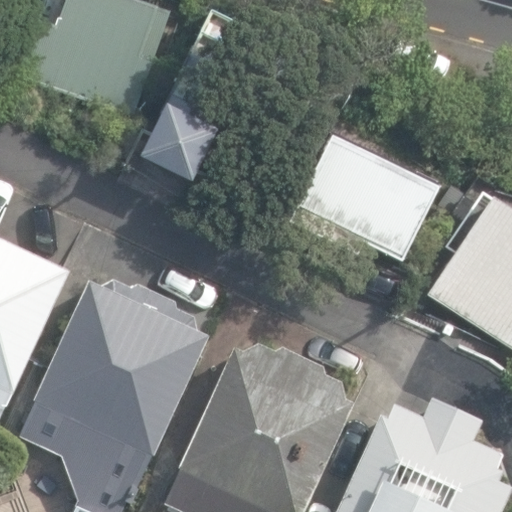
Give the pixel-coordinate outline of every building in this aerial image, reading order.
[(182,13),(143,0),(42,0),(17,77),(134,118),(155,52),(169,56),(182,13)] [(310,50),(207,3),(137,154),(190,178),(241,67),(292,90),(310,50)] [(71,158),(0,128),(0,219),(39,236),(71,158)] [(362,241),(401,259),(438,181),(327,129),(283,222),(355,255),(362,241)] [(443,246),(452,252),(426,293),(511,347),(511,206),(489,192),(488,194),(479,188),(443,246)] [(0,417),(70,269),(0,236),(0,417)] [(88,278),(18,435),(59,454),(77,503),(72,511),(121,511),(126,501),(132,503),(152,454),(154,455),(208,335),(196,329),(193,315),(176,307),(175,300),(137,284),(130,287),(113,278),(100,284),(88,278)] [(234,346),(163,502),(183,511),(303,511),(354,400),(345,397),(342,380),(325,373),(324,365),(280,345),(274,349),(258,342),(242,350),(234,346)] [(499,511),(511,486),(499,480),(504,469),(497,466),(503,452),(473,438),(482,419),(432,396),(423,415),(395,402),(388,417),(380,413),(336,511),(334,510),(332,511),(499,511)]
